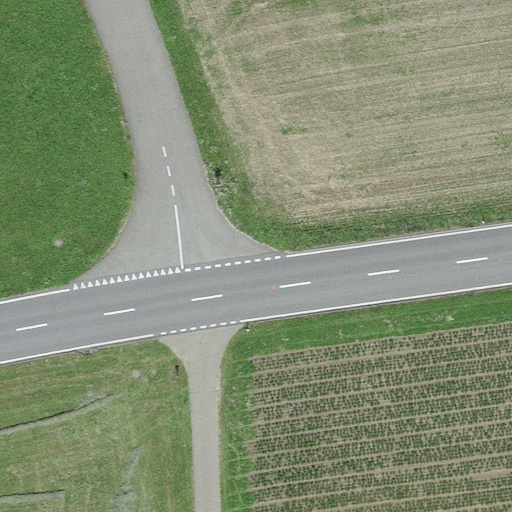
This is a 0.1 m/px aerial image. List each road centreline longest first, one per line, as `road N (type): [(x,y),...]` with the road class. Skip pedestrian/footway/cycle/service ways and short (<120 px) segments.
road 1 (primary): [(195,301),(511,257)]
road 2 (residential): [(122,0),(167,159),(195,301)]
road 3 (track): [(211,511),(205,332),(195,301)]
road 4 (primary): [(0,336),(195,301)]
